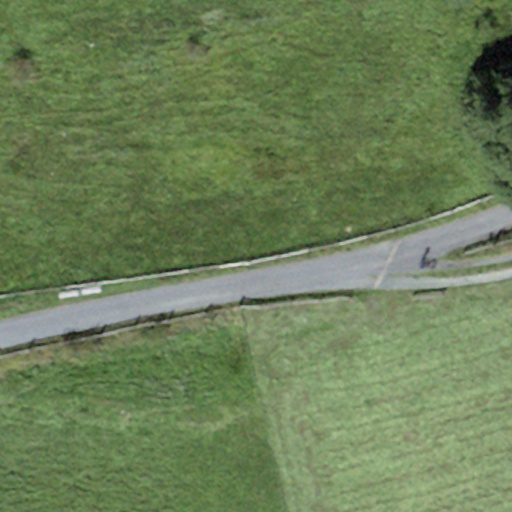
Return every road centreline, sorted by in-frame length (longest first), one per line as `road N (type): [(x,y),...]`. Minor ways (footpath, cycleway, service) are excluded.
road 1 (track): [(511,219),(354,275),(0,340)]
road 2 (track): [(354,275),(439,274),(511,261)]
